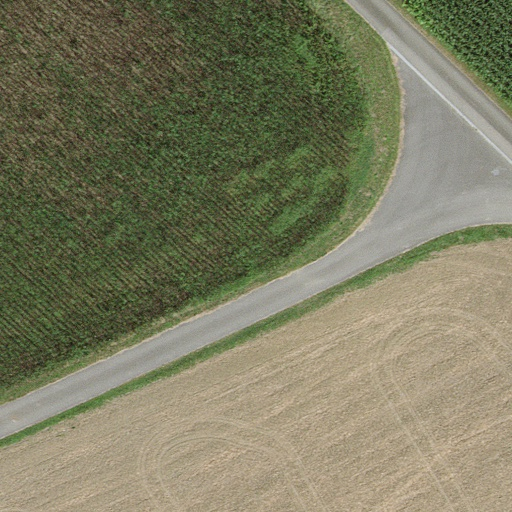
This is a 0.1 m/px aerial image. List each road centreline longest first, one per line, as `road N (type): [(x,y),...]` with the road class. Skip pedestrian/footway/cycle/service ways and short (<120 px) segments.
road 1 (unclassified): [(484,85),(445,164),(376,233),(0,415)]
road 2 (unclassified): [(389,0),(484,85)]
